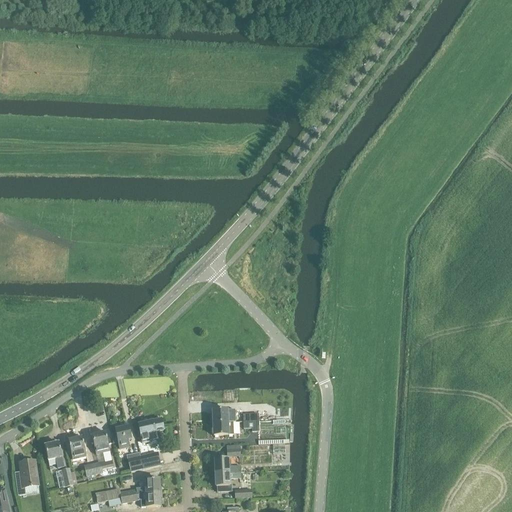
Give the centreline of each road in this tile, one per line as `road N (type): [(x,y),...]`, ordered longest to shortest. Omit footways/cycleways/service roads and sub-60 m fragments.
road 1 (tertiary): [(203,264),(412,0)]
road 2 (track): [(426,92),(359,180),(340,219),(331,357),(322,377)]
road 3 (tertiary): [(0,420),(102,360),(203,264)]
road 4 (residential): [(0,442),(89,381),(181,367)]
road 5 (unclassified): [(320,511),(324,382),(282,343)]
road 6 (residential): [(185,511),(181,367)]
